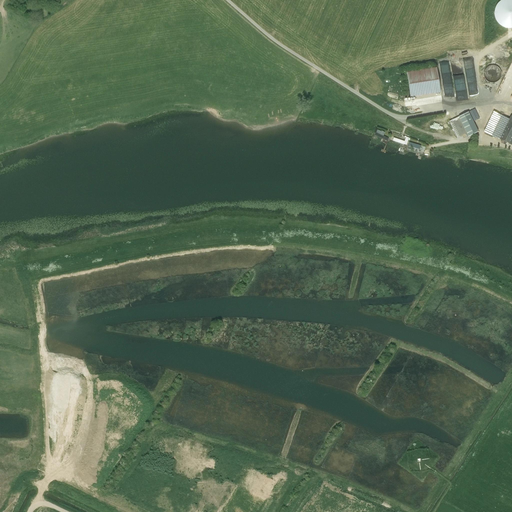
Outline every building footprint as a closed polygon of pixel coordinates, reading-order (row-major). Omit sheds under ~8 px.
[(511,0),(503,0),(492,13),(511,29),(511,28),(511,0)] [(500,78),(501,74),(500,71),(498,68),(496,66),(492,66),(489,66),(486,68),(484,71),(483,74),(484,78),(486,81),(489,83),(492,83),(496,83),(499,81),(500,78)] [(436,68),(407,73),(410,98),(440,93),(436,68)] [(468,112),(459,117),(464,127),(473,123),(468,113),(468,112)] [(495,112),(485,133),(492,136),(493,136),(502,117),(503,116),(495,112)] [(511,115),(509,120),(500,139),(509,144),(511,138),(511,115)] [(502,117),(493,136),(500,139),(509,120),(503,116),(502,117)] [(459,117),(449,122),(457,139),(467,133),(464,127),(459,117)] [(473,123),(464,127),(467,133),(469,137),(478,132),(473,123)] [(384,136),(385,133),(378,130),(375,136),(388,141),(389,138),(384,136)] [(394,137),(393,140),(406,145),(409,138),(406,137),(405,141),(394,137)]
